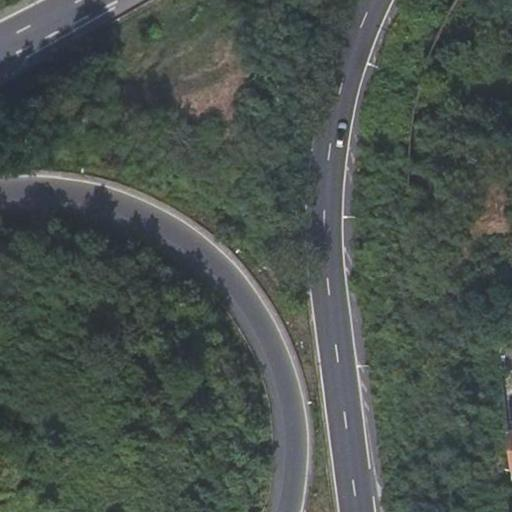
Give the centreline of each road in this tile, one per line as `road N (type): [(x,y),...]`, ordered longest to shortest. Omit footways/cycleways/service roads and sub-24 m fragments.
road 1 (motorway): [(355,511),(325,279),(325,194),(349,60),(374,0)]
road 2 (motorway): [(0,206),(62,203),(126,218),(187,243),(234,289),(275,359),(289,407),(286,511)]
